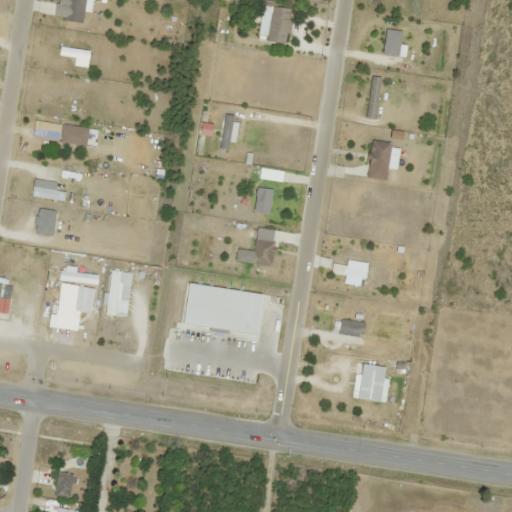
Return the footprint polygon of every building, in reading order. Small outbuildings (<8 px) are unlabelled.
[(83,0),(65,0),(64,21),(83,22),(83,0)] [(286,10),(272,8),(271,19),(285,20),(286,10)] [(58,55),(86,57),(87,50),(59,47),(58,55)] [(233,140),(233,114),(220,114),(220,149),(228,149),(228,140),(233,140)] [(57,140),(60,124),(34,119),(31,135),(57,140)] [(386,167),(388,142),(371,141),(368,165),(386,167)] [(30,196),(62,201),(64,190),(40,186),(39,188),(32,186),(30,196)] [(269,188),(255,187),(254,212),(268,213),(269,188)] [(72,214),(28,209),(27,219),(71,224),(72,214)] [(273,242),(252,238),(248,263),(269,266),(273,242)] [(366,262),(345,260),(342,283),(362,285),(366,262)] [(113,315),(118,272),(109,271),(104,314),(113,315)] [(363,322),(338,320),(337,334),(362,336),(363,322)] [(383,367),(360,365),(357,398),(380,401),(383,367)] [(72,468),(86,469),(87,458),(73,457),(72,468)] [(73,475),(58,471),(51,495),(66,499),(73,475)]
